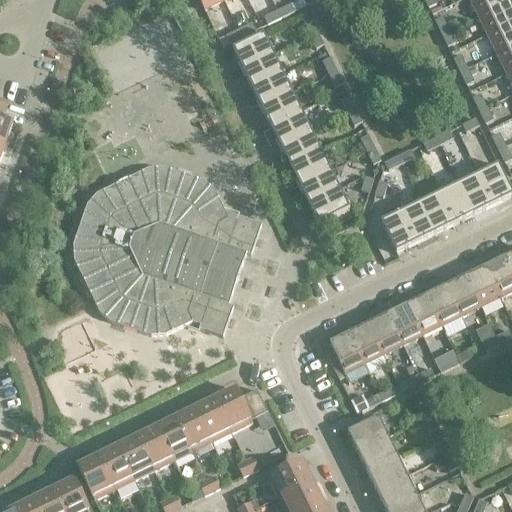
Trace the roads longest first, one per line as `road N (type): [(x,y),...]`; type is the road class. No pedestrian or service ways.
road 1 (residential): [(359,511),(281,357),(294,329),(511,225)]
road 2 (residential): [(311,248),(188,0)]
